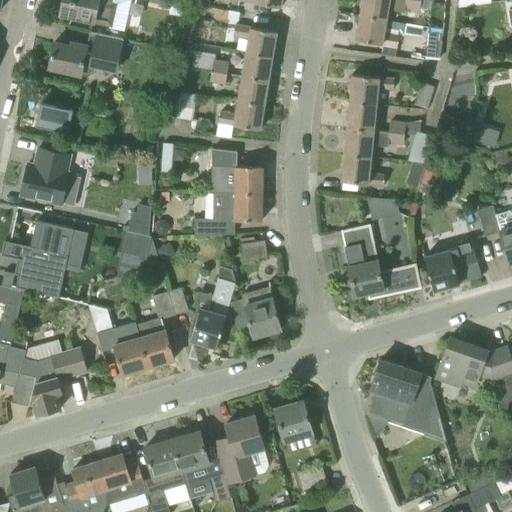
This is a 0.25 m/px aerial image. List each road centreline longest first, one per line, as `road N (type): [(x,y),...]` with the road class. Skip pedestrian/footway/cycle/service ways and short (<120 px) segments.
road 1 (unclassified): [(325,357),(302,244),(296,151),(321,0)]
road 2 (unclassified): [(0,449),(325,357)]
road 3 (unclassified): [(325,357),(511,298)]
road 4 (unclassified): [(378,511),(325,357)]
